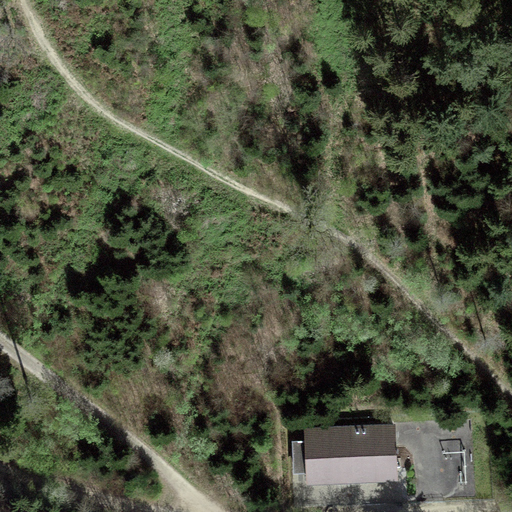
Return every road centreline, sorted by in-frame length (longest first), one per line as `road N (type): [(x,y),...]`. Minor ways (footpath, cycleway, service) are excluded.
road 1 (track): [(28,0),(68,70),(107,109),(368,253),(511,394)]
road 2 (track): [(0,334),(207,511)]
road 3 (motorway): [(0,79),(149,0)]
road 4 (track): [(0,462),(141,511)]
